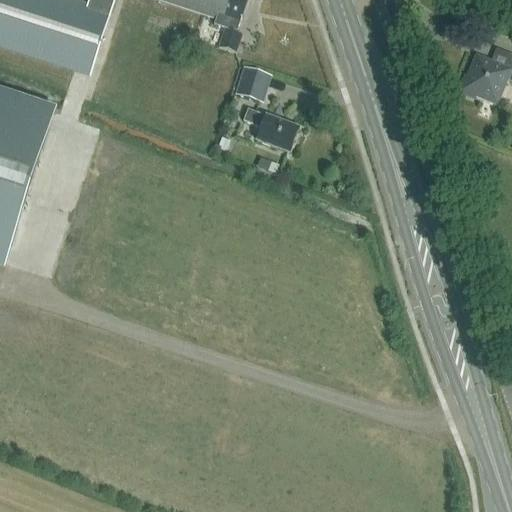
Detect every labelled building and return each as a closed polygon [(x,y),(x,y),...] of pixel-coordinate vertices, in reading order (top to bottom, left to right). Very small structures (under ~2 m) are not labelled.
[(89,0),(87,8),(62,0),(0,0),(0,47),(91,77),(111,15),(109,15),(113,0),(149,0),(215,21),(213,27),(224,31),(218,50),(235,55),(241,36),(237,34),(247,0),(89,0)] [(496,107),(506,82),(511,84),(511,58),(509,57),(503,70),(476,58),(467,79),(464,78),(457,95),(474,102),(475,99),(496,107)] [(264,106),(271,79),(242,71),(235,98),(264,106)] [(0,97),(0,263),(5,266),(54,115),(0,97)] [(247,113),(243,124),(261,131),(257,143),(289,155),(298,131),(247,113)]
